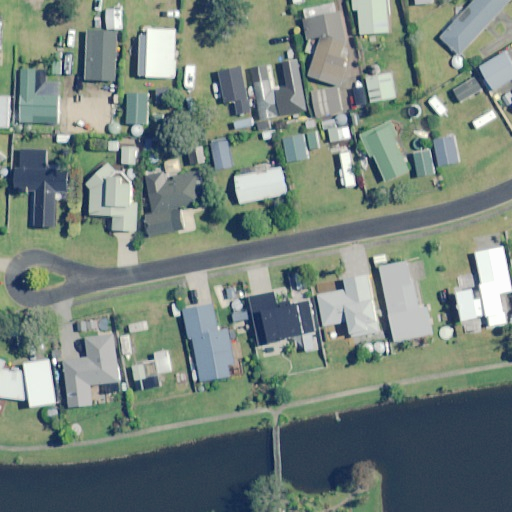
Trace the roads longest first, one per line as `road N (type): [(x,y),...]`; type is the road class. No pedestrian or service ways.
road 1 (residential): [(511,185),(445,210),(95,279)]
road 2 (residential): [(95,279),(25,300),(12,277),(17,266),(26,258),(51,264)]
